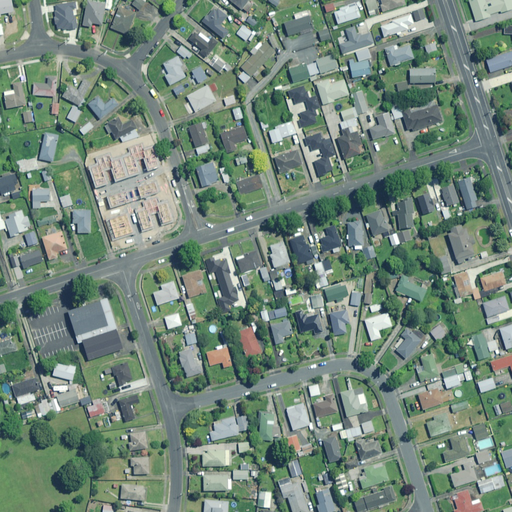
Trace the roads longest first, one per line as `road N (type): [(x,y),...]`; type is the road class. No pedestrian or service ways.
road 1 (residential): [(427,511),(389,392),(365,368),(338,364),(169,407)]
road 2 (unclassified): [(200,237),(491,142)]
road 3 (residential): [(126,73),(165,130),(200,237)]
road 4 (residential): [(169,407),(121,263)]
road 5 (tertiary): [(491,142),(445,0)]
road 6 (unclassified): [(0,302),(121,263)]
